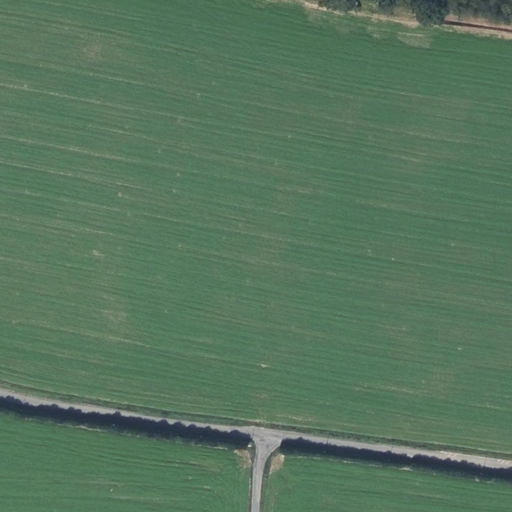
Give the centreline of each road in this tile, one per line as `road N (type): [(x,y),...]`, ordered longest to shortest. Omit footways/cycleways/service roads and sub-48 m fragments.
road 1 (unclassified): [(0,395),(264,434)]
road 2 (unclassified): [(264,434),(511,467)]
